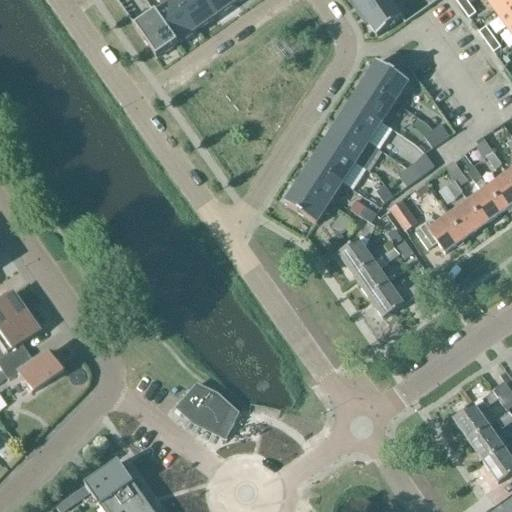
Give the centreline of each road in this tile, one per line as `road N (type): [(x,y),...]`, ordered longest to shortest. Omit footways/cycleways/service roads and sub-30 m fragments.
road 1 (residential): [(231,243),(346,64),(349,49),(316,0)]
road 2 (residential): [(360,430),(231,243)]
road 3 (residential): [(114,393),(104,365),(0,214)]
road 4 (unclassified): [(360,430),(511,320)]
road 5 (residential): [(231,243),(131,99)]
road 6 (residential): [(274,0),(131,99)]
road 7 (residential): [(246,497),(114,393)]
road 8 (residential): [(0,511),(114,393)]
road 9 (residential): [(246,497),(299,473),(360,430)]
road 10 (residential): [(131,99),(60,0)]
